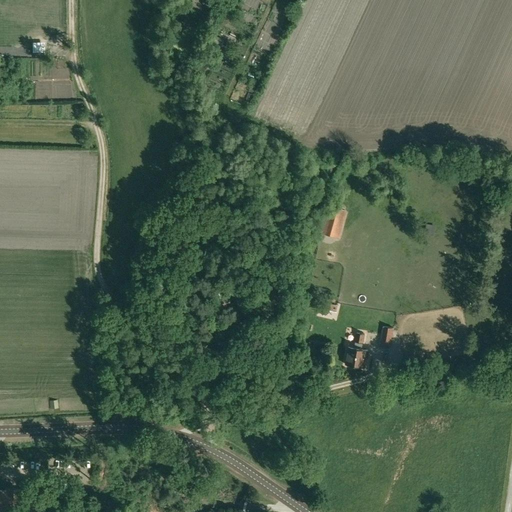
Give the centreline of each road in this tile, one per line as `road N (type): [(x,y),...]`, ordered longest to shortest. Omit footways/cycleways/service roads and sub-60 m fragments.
road 1 (unknown): [(193,409),(511,328)]
road 2 (tertiary): [(304,511),(209,448),(162,432),(0,431)]
road 3 (track): [(75,0),(80,62),(100,135),(101,250),(110,280),(134,301)]
